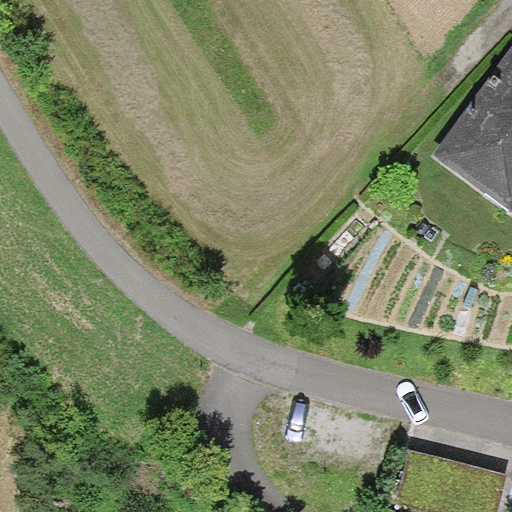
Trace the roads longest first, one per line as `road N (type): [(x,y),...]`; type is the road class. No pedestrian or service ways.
road 1 (unclassified): [(0,120),(69,226),(125,283),(239,368)]
road 2 (residential): [(511,435),(239,368)]
